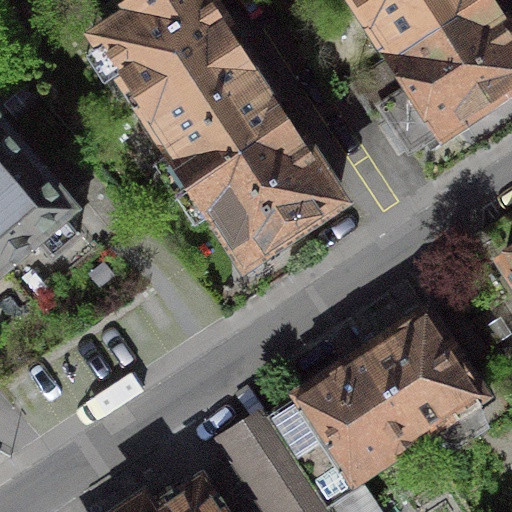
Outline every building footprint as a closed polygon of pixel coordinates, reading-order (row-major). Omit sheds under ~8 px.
[(145,105),(237,45),(229,33),(207,0),(139,0),(136,2),(135,8),(136,10),(99,34),(145,105)] [(490,0),(475,0),(393,54),(351,81),(370,110),(379,105),(410,152),(511,84),(511,33),(494,5),(490,0)] [(358,0),(393,54),(475,0),(358,0)] [(278,107),(237,45),(145,105),(194,180),(286,119),(278,107)] [(294,131),(286,119),(194,180),(246,259),(338,198),(294,131)] [(0,263),(69,204),(0,125),(0,263)] [(511,253),(503,259),(511,272),(511,253)] [(379,340),(366,348),(421,433),(482,392),(427,309),(379,340)] [(421,433),(366,348),(353,357),(266,414),(296,459),(327,507),(331,504),(336,511),(377,511),(360,485),(363,483),(357,475),(421,433)] [(240,456),(258,484),(295,460),(296,459),(266,414),(249,426),(229,439),(240,456)] [(328,511),(295,460),(258,484),(240,456),(155,511),(144,494),(116,511),(328,511)]
